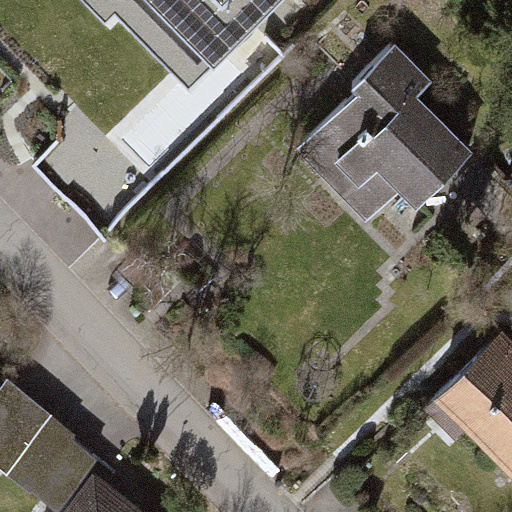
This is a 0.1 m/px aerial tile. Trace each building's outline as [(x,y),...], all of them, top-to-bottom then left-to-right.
[(85,0),(107,21),(118,11),(191,84),(274,0),(85,0)] [(351,102),(294,156),(365,231),(397,202),(409,215),(469,158),(414,100),(427,88),(391,50),(343,94),(351,102)] [(478,166),(456,186),(476,207),(498,188),(478,166)] [(511,350),(496,334),(421,401),(503,492),(511,484),(511,350)] [(0,482),(34,511),(58,511),(91,474),(98,466),(2,384),(0,386),(0,482)] [(135,511),(91,474),(58,511),(135,511)]
